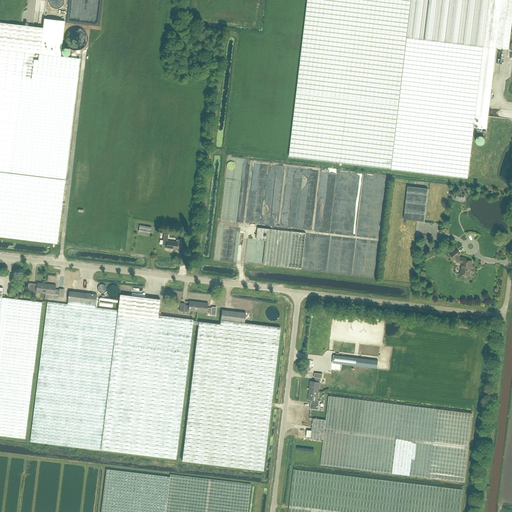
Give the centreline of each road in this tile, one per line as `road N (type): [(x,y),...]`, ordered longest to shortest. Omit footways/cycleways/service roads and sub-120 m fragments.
road 1 (unclassified): [(299,292),(0,256)]
road 2 (unclassified): [(299,292),(272,511)]
road 3 (unclassified): [(501,312),(299,292)]
